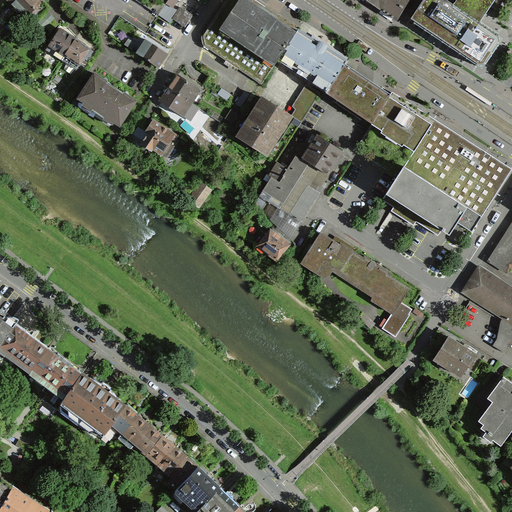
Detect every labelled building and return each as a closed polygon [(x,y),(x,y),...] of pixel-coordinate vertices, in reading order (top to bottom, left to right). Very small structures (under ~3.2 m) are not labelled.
[(49,0),(48,0),(9,0),(31,20),(49,0)] [(182,28),(200,0),(163,0),(156,12),(182,28)] [(289,31),(241,0),(230,0),(211,29),(267,65),(271,59),(289,31)] [(409,0),(380,0),(376,7),(396,20),(409,0)] [(464,13),(443,0),(421,0),(407,21),(480,69),(501,37),(478,22),(464,13)] [(443,0),(464,13),(478,22),(481,18),(492,0),(443,0)] [(267,65),(211,29),(201,45),(257,81),(267,65)] [(47,48),(59,55),(69,38),(57,31),(47,48)] [(338,63),(289,31),(271,59),(305,82),(320,91),(338,63)] [(75,65),(86,48),(69,38),(59,55),(75,65)] [(165,54),(143,38),(132,53),(155,69),(165,54)] [(338,63),(320,91),(323,93),(365,121),(368,122),(386,94),(383,92),(338,63)] [(136,101),(94,73),(76,99),(118,127),(136,101)] [(196,88),(177,75),(158,104),(177,116),(196,88)] [(305,82),(289,106),(294,109),(291,114),(287,119),(298,126),(315,99),(317,101),(323,93),(320,91),(305,82)] [(287,119),(291,114),(258,92),(231,134),(263,155),(287,119)] [(432,124),(386,94),(368,122),(414,152),(432,124)] [(176,135),(151,118),(137,137),(163,154),(176,135)] [(511,169),(435,119),(432,124),(414,152),(403,167),(479,217),(511,169)] [(368,122),(351,149),(354,151),(395,178),(403,167),(414,152),(368,122)] [(343,152),(316,134),(300,157),(329,176),(343,152)] [(279,181),(271,176),(258,195),(278,208),(301,223),(327,183),(325,182),(329,176),(300,157),(296,155),(279,181)] [(403,167),(395,178),(384,194),(447,236),(456,222),(469,231),(479,217),(403,167)] [(213,190),(201,181),(187,199),(199,208),(213,190)] [(511,216),(484,260),(505,274),(511,264),(511,216)] [(291,242),(269,228),(256,247),(279,262),(291,242)] [(333,240),(321,232),(300,263),(326,280),(332,271),(372,298),(371,301),(391,314),(382,328),(395,337),(410,315),(408,313),(411,309),(401,302),(410,289),(390,275),(391,273),(365,255),(364,257),(353,250),(354,248),(336,236),(333,240)] [(301,248),(296,245),(292,250),(297,253),(301,248)] [(511,285),(479,264),(461,292),(511,326),(511,285)] [(424,313),(415,308),(413,312),(421,317),(424,313)] [(3,316),(0,320),(0,367),(2,369),(10,359),(13,362),(15,360),(31,371),(47,349),(23,331),(14,325),(17,321),(12,318),(8,317),(4,317),(3,316)] [(479,355),(448,336),(433,360),(462,378),(468,368),(470,369),(479,355)] [(53,354),(47,349),(31,371),(29,374),(35,379),(37,376),(47,383),(64,360),(57,354),(56,355),(53,354)] [(71,367),(72,366),(70,364),(64,360),(47,383),(41,391),(45,394),(41,400),(56,411),(81,374),(71,367)] [(97,442),(101,436),(124,406),(117,401),(118,400),(109,390),(105,393),(101,390),(99,388),(100,384),(88,378),(88,379),(81,374),(56,411),(97,442)] [(511,385),(499,377),(483,399),(487,403),(473,421),(479,425),(475,429),(480,434),(477,438),(485,444),(488,441),(496,446),(511,426),(511,421),(510,419),(511,415),(511,385)] [(125,407),(124,406),(101,436),(107,441),(115,431),(120,435),(136,416),(131,412),(133,411),(130,409),(127,406),(125,407)] [(140,419),(136,416),(120,435),(133,445),(135,443),(148,426),(140,419)] [(139,450),(145,455),(160,437),(156,433),(154,432),(154,430),(154,429),(153,429),(152,427),(151,427),(150,427),(149,427),(148,426),(135,443),(141,448),(139,450)] [(167,441),(166,441),(164,440),(160,437),(145,455),(151,460),(153,458),(159,463),(172,447),(172,446),(172,445),(171,444),(171,443),(170,442),(169,442),(168,441),(167,441)] [(4,440),(0,446),(0,463),(19,474),(30,455),(4,440)] [(165,468),(171,473),(185,457),(177,450),(172,447),(159,463),(157,465),(163,471),(165,468)] [(197,467),(195,466),(197,464),(191,459),(189,461),(188,460),(185,457),(171,473),(169,476),(175,481),(177,478),(183,483),(197,467)] [(203,473),(197,467),(183,483),(177,489),(186,497),(183,500),(190,507),(193,503),(198,508),(218,487),(203,473)] [(0,484),(0,506),(10,489),(4,485),(3,486),(0,484)] [(22,511),(29,503),(17,495),(20,492),(12,487),(10,489),(0,506),(0,511),(22,511)] [(226,495),(218,487),(198,508),(195,511),(230,511),(237,506),(226,495)] [(49,511),(50,511),(43,507),(41,511),(29,503),(22,511),(49,511)]
